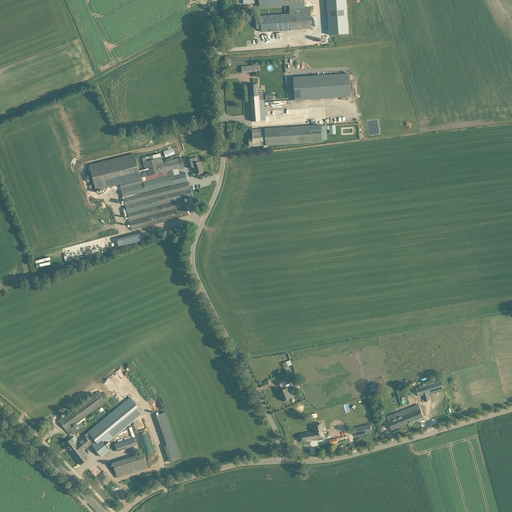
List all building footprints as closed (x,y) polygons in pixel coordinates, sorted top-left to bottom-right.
[(354,0),(334,0),(337,34),(357,32),(354,0)] [(265,16),(261,16),(256,16),(256,28),(257,28),(257,27),(261,27),(261,32),(266,31),(290,30),(311,29),(309,7),(289,9),(289,14),(265,16)] [(293,77),(295,100),(350,96),(349,73),(293,77)] [(258,84),(254,84),(249,84),(251,121),(265,120),(264,101),(263,93),(259,93),(258,84)] [(289,89),(279,90),(280,96),(275,97),(276,105),(290,104),(289,89)] [(321,125),(311,126),(252,130),(252,137),(249,137),(249,146),(312,142),(323,141),(321,125)] [(336,134),(335,125),(326,126),(326,130),(329,130),(329,134),(336,134)] [(164,152),(166,157),(175,154),(173,148),(164,152)] [(142,177),(140,178),(134,154),(89,165),(95,189),(119,183),(124,199),(126,206),(129,221),(132,231),(188,215),(184,199),(192,197),(190,189),(189,189),(187,181),(188,181),(185,172),(180,174),(178,168),(184,167),(182,158),(172,160),(171,157),(165,159),(166,162),(163,163),(162,157),(143,162),(147,176),(145,177),(146,180),(143,181),(142,177)] [(189,169),(190,168),(194,167),(196,174),(198,173),(198,175),(202,174),(201,172),(203,172),(200,161),(193,163),(192,158),(187,160),(189,169)] [(148,231),(118,238),(120,246),(150,239),(148,231)] [(290,383),(288,377),(278,381),(280,387),(281,386),(283,389),(279,391),(281,396),(280,397),(281,400),(282,400),(283,401),(287,399),(291,398),(287,388),(286,388),(285,386),(290,383)] [(291,382),(293,388),(300,386),(298,379),(296,380),(291,382)] [(441,380),(416,388),(419,396),(444,389),(443,386),(441,380)] [(404,391),(407,398),(414,395),(411,388),(404,391)] [(98,392),(63,417),(62,418),(61,416),(59,417),(61,419),(59,420),(69,435),(72,432),(74,434),(77,432),(73,426),(106,402),(98,392)] [(69,440),(65,443),(71,451),(70,451),(80,464),(84,462),(88,459),(82,451),(91,444),(101,457),(110,450),(105,444),(143,413),(130,397),(88,431),(84,435),(85,436),(79,441),(76,443),(72,438),(71,438),(69,440)] [(327,420),(342,416),(338,405),(321,410),(323,415),(325,415),(327,420)] [(408,408),(402,411),(407,423),(408,424),(423,417),(420,408),(410,412),(408,408)] [(395,418),(388,421),(391,430),(407,423),(402,411),(394,414),(395,418)] [(164,447),(166,451),(168,459),(170,462),(181,458),(179,453),(165,412),(155,416),(166,446),(164,447)] [(300,443),(323,438),(321,430),(322,430),(320,424),(312,426),(313,432),(299,436),(300,443)] [(370,424),(354,427),(356,436),(372,433),(370,424)] [(347,436),(333,439),(334,446),(341,444),(340,442),(348,440),(347,436)] [(137,445),(134,437),(114,444),(117,451),(137,445)] [(143,453),(117,461),(113,463),(117,478),(148,468),(143,453)]
